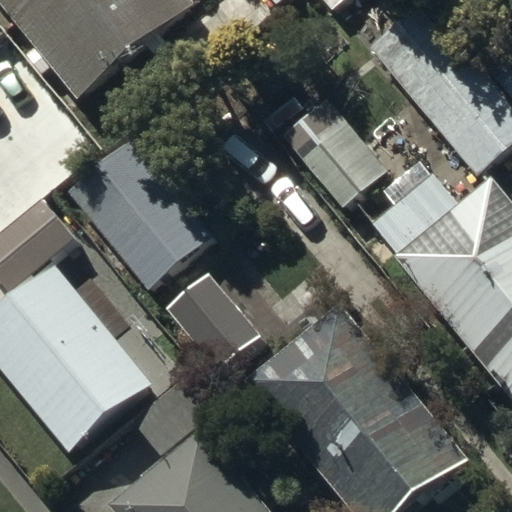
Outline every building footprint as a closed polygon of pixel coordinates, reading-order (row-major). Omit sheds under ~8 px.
[(3,0),(83,95),(198,0),(3,0)] [(511,95),(431,0),(414,0),(370,38),(482,173),(511,147),(511,95)] [(511,67),(501,76),(511,89),(511,67)] [(356,121),(311,156),(351,208),(396,173),(356,121)] [(143,131),(73,187),(154,287),(223,231),(143,131)] [(0,218),(23,199),(0,163),(0,218)] [(435,177),(382,221),(511,385),(511,189),(502,177),(462,210),(435,177)] [(83,237),(51,197),(0,238),(0,273),(14,291),(83,237)] [(59,264),(0,312),(0,355),(79,451),(159,384),(59,264)] [(218,284),(177,319),(227,379),(268,344),(218,284)] [(352,298),(253,371),(364,511),(403,511),(476,454),(352,298)] [(202,366),(135,418),(164,454),(230,402),(202,366)] [(279,511),(211,426),(118,501),(127,511),(279,511)]
